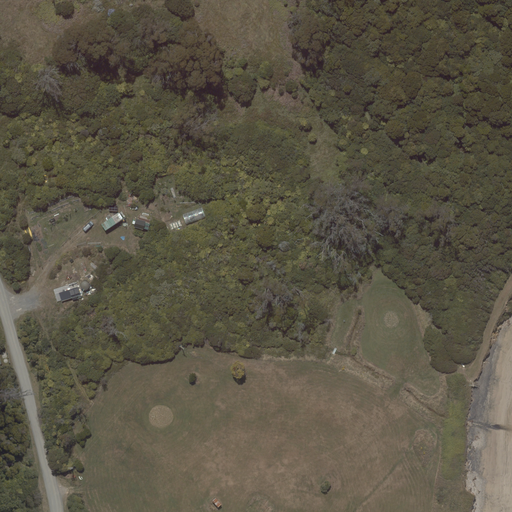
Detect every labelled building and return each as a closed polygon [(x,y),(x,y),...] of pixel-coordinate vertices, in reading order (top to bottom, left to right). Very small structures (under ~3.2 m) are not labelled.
[(205,217),(202,207),(183,214),(186,224),(205,217)] [(123,219),(119,212),(101,224),(105,231),(123,219)] [(136,219),(134,227),(143,230),(143,228),(148,230),(150,224),(146,223),(146,222),(136,219)] [(78,286),(59,293),(62,301),(81,295),(78,286)] [(216,498),(212,501),(218,508),(221,505),(216,498)]
